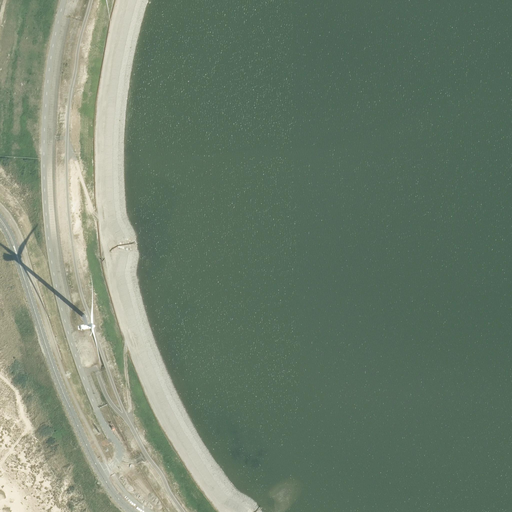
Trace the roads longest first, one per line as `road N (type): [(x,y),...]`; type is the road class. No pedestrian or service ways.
road 1 (track): [(243,511),(192,442),(122,280),(113,170),(117,92),(140,0)]
road 2 (track): [(66,137),(122,280),(135,435)]
road 3 (unclassified): [(132,511),(82,437),(17,259)]
